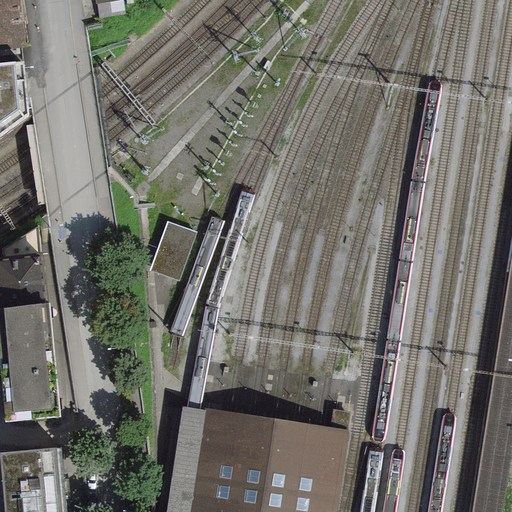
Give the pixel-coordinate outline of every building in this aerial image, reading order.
[(0,0),(0,45),(25,44),(20,0),(0,0)] [(0,132),(24,115),(20,63),(0,65),(0,132)] [(198,234),(168,223),(150,272),(180,283),(198,234)] [(511,229),(467,511),(499,511),(511,431),(511,229)] [(43,246),(0,253),(0,311),(52,304),(43,246)] [(0,311),(0,336),(12,415),(67,407),(52,304),(0,311)] [(191,511),(207,413),(175,410),(162,511),(191,511)] [(191,511),(337,511),(349,433),(320,429),(298,426),(278,423),(254,419),(231,416),(207,413),(191,511)] [(66,511),(60,437),(2,442),(7,511),(66,511)]
